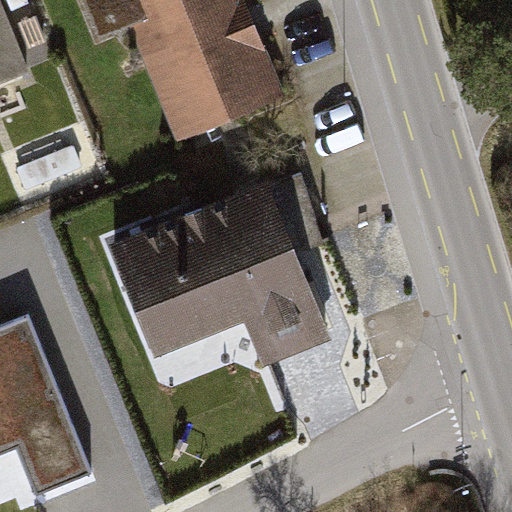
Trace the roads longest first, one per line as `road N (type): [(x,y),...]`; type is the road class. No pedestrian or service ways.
road 1 (secondary): [(396,0),(511,384)]
road 2 (residential): [(246,511),(511,384)]
